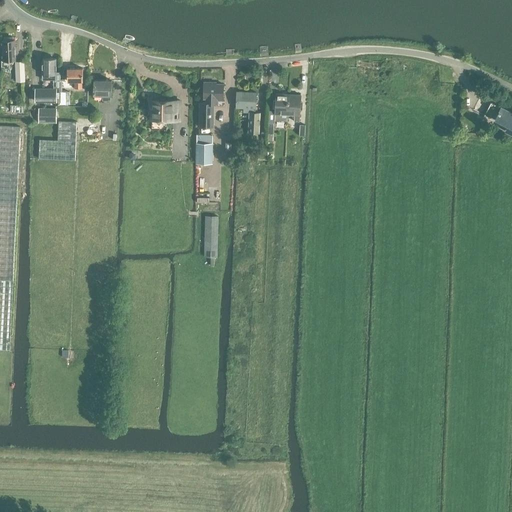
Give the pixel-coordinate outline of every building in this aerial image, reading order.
[(7,64),(14,63),(14,62),(16,61),(15,58),(17,58),(15,41),(4,43),(7,64)] [(44,79),(56,79),(56,59),(44,59),(44,79)] [(15,61),(16,81),(25,81),(24,61),(15,61)] [(83,88),(82,81),(84,81),(83,69),(68,69),(69,81),(75,81),(75,89),(83,88)] [(112,95),(112,81),(95,81),(95,94),(104,95),(104,100),(111,100),(111,95),(112,95)] [(223,100),(224,84),(204,84),(204,99),(207,99),(207,102),(200,102),(200,126),(214,126),(214,103),(217,103),(217,100),(223,100)] [(56,101),(56,88),(37,88),(36,101),(56,101)] [(63,89),(63,101),(71,101),(71,89),(63,89)] [(260,132),(261,111),(257,111),(257,93),(238,92),(237,107),(244,107),(244,111),(250,111),(250,131),(260,132)] [(277,94),(276,119),(276,120),(287,120),(287,114),(289,114),(289,94),(277,94)] [(301,94),(289,94),(289,114),(294,114),(295,120),(301,120),(301,94)] [(180,120),(181,100),(153,100),(152,119),(180,120)] [(511,132),(511,112),(492,102),(485,116),(509,128),(507,130),(511,132)] [(40,108),(39,123),(56,123),(56,109),(40,108)] [(59,120),(58,121),(58,140),(40,139),(39,159),(75,160),(77,121),(59,120)] [(101,133),(101,120),(78,120),(78,133),(101,133)] [(0,349),(11,350),(14,288),(21,126),(0,124),(0,349)] [(196,143),(196,163),(212,163),(213,143),(213,134),(197,134),(197,143),(196,143)] [(218,257),(219,216),(206,215),(204,256),(218,257)] [(63,291),(63,290),(63,288),(62,286),(61,284),(59,282),(57,280),(55,279),(54,278),(51,278),(47,278),(46,279),(44,280),(42,282),(40,283),(39,286),(38,290),(38,292),(39,295),(41,299),(43,300),(45,302),(47,303),(49,303),(52,303),(55,302),(57,301),(59,300),(61,298),(62,296),(63,293),(63,291)]
